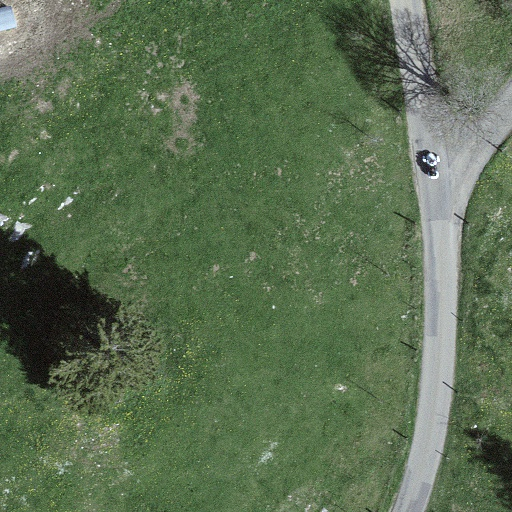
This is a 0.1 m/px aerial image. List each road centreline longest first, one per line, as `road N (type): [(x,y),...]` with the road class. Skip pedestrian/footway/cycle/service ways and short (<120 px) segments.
road 1 (unclassified): [(388,511),(421,369),(426,243)]
road 2 (unclassified): [(426,243),(400,0)]
road 3 (unclassified): [(511,129),(426,243)]
